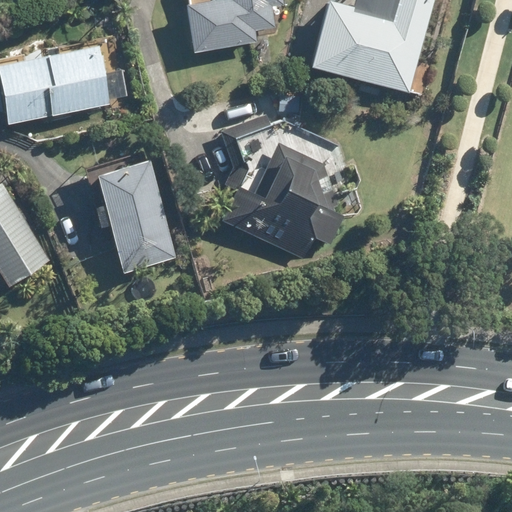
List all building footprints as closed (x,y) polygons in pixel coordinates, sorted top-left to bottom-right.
[(201,0),(175,4),(182,51),(246,42),(245,30),(264,28),(261,7),(273,5),(272,0),(201,0)] [(386,0),(382,18),(323,0),(305,63),(401,90),(426,0),(386,0)] [(99,41),(0,58),(0,70),(9,118),(109,100),(99,41)] [(232,166),(225,179),(236,185),(221,215),(302,255),(313,232),(329,240),(342,212),(333,207),(335,203),(321,162),(276,141),(270,123),(266,124),(263,113),(219,127),(232,166)] [(136,158),(85,172),(112,273),(163,259),(136,158)] [(0,200),(0,286),(2,289),(40,265),(0,200)]
